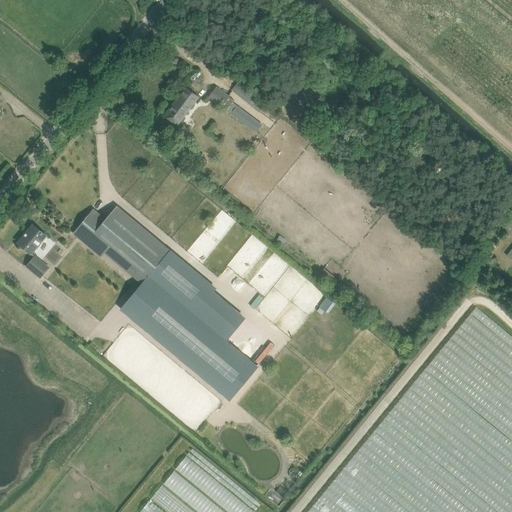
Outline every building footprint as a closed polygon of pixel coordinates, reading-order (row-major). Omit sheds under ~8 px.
[(230,94),(258,112),(262,106),(251,99),(255,93),(237,82),(230,94)] [(229,97),(230,96),(216,86),(208,97),(231,113),(237,105),(233,102),(234,100),(229,97)] [(199,96),(194,93),(186,87),(165,116),(178,125),(199,96)] [(194,315),(217,288),(171,249),(118,205),(107,219),(95,208),(74,233),(102,257),(105,252),(143,283),(121,309),(231,401),(258,368),(194,315)] [(511,236),(511,214),(501,228),(511,236)] [(32,254),(38,246),(47,236),(33,224),(18,242),(32,254)] [(41,278),(47,270),(49,267),(35,256),(27,266),(41,278)] [(342,282),(324,268),(318,275),(336,289),(342,282)] [(327,296),(319,306),(329,313),(336,303),(327,296)] [(250,511),(254,508),(183,454),(138,511),(250,511)] [(119,496),(125,489),(117,481),(111,488),(119,496)]
